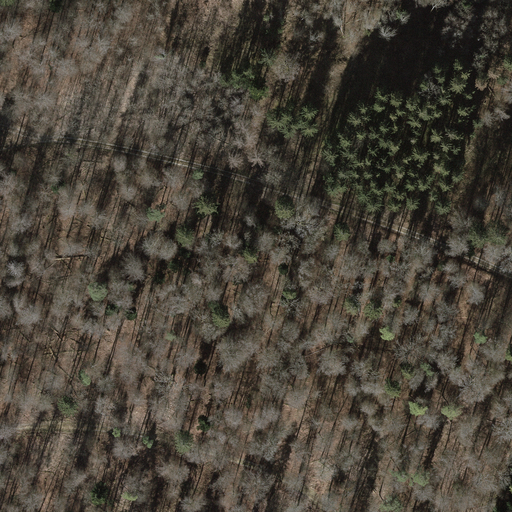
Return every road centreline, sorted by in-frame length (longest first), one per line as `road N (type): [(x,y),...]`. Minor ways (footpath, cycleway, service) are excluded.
road 1 (track): [(54,137),(303,195),(511,276)]
road 2 (track): [(0,429),(104,428),(171,438),(261,470),(333,511)]
